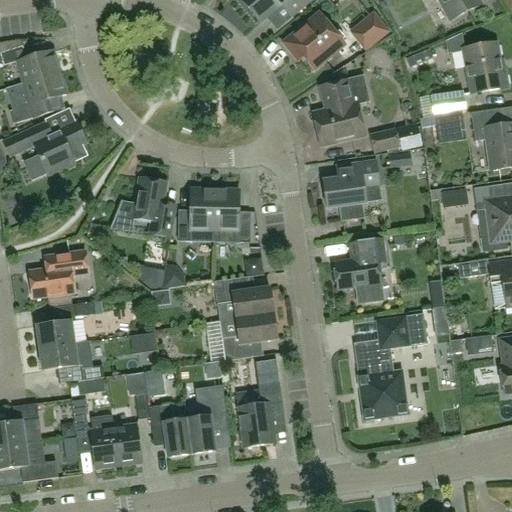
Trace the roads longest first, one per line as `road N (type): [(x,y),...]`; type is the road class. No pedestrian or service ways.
road 1 (residential): [(283,154),(332,483)]
road 2 (residential): [(283,154),(199,159),(126,124),(106,99),(78,1)]
road 3 (residential): [(135,0),(182,17),(237,58),(255,79),(283,154)]
road 4 (unclassified): [(332,483),(127,511)]
road 5 (unclassified): [(511,457),(332,483)]
